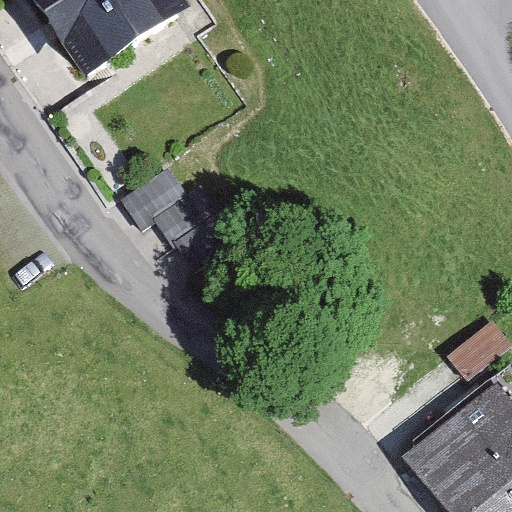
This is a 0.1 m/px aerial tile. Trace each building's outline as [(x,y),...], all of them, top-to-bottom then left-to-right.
[(40,0),(94,79),(190,14),(180,0),(40,0)] [(189,196),(172,171),(123,204),(142,231),(189,196)] [(226,211),(206,184),(155,222),(176,250),(226,211)] [(201,272),(249,235),(230,210),(182,247),(201,272)] [(511,347),(493,322),(447,358),(468,382),(511,347)] [(403,457),(446,511),(511,511),(511,400),(498,383),(403,457)]
